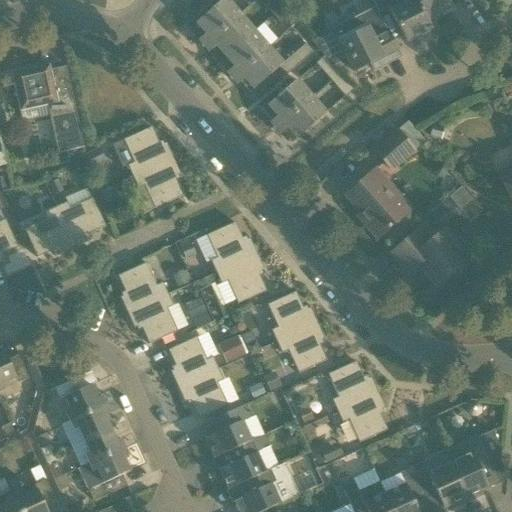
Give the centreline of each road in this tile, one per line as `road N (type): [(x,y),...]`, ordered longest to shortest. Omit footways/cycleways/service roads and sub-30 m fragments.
road 1 (residential): [(511,352),(458,358),(427,351),(362,307),(127,32)]
road 2 (residential): [(182,501),(117,366),(95,346),(0,313)]
road 3 (residential): [(127,32),(29,10),(0,16)]
